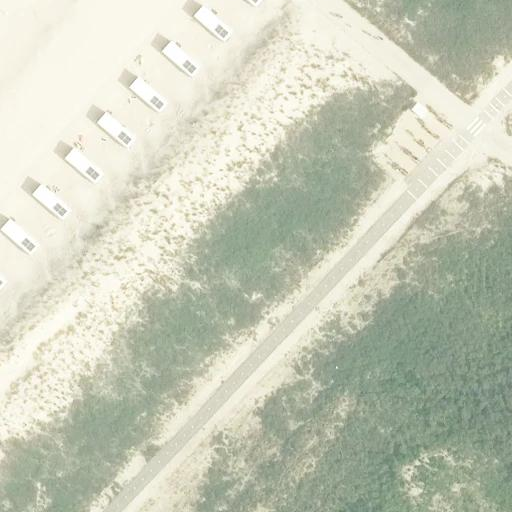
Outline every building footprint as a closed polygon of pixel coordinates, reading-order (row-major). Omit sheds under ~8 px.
[(205,5),(196,14),(222,40),(231,31),(205,5)] [(163,52),(193,75),(201,65),(171,41),(163,52)] [(99,122),(127,144),(135,135),(107,113),(99,122)] [(95,182),(103,172),(75,148),(66,158),(95,182)] [(42,184),(35,193),(63,216),(70,208),(42,184)] [(10,220),(2,229),(31,253),(39,243),(10,220)]
